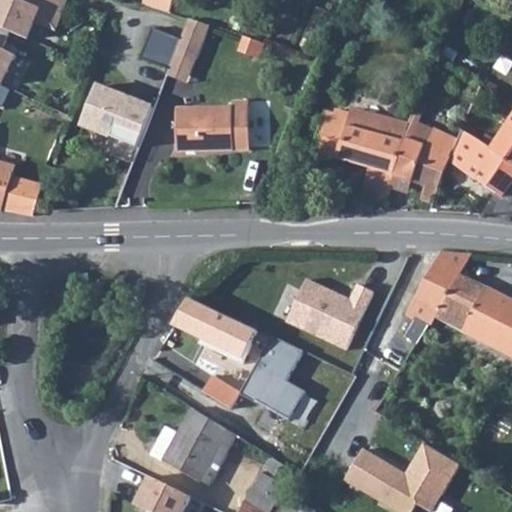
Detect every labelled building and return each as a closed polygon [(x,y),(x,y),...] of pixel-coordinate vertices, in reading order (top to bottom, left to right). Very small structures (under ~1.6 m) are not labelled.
[(0,0),(0,37),(5,40),(22,46),(30,29),(54,35),(66,3),(59,0),(0,0)] [(142,0),(142,3),(167,11),(170,0),(142,0)] [(208,22),(187,16),(185,20),(178,38),(174,49),(194,57),(208,22)] [(166,68),(174,49),(178,38),(150,27),(138,57),(166,68)] [(0,51),(5,40),(0,37),(0,82),(10,59),(0,54),(0,51)] [(185,80),(194,57),(174,49),(166,68),(165,72),(185,80)] [(108,138),(135,149),(150,110),(93,88),(80,124),(109,135),(108,138)] [(177,105),(177,149),(234,148),(233,105),(177,105)] [(233,105),(234,148),(250,148),(250,105),(233,105)] [(314,149),(369,166),(389,172),(409,123),(352,108),(346,124),(323,117),(315,144),(314,149)] [(485,214),(509,216),(511,212),(511,114),(490,147),(464,131),(452,161),(478,180),(479,179),(497,192),(485,214)] [(389,172),(410,179),(425,184),(421,196),(433,200),(451,157),(450,156),(455,145),(455,143),(437,134),(412,123),(409,123),(389,172)] [(0,208),(1,208),(12,173),(0,169),(0,208)] [(383,188),(404,195),(410,179),(389,172),(383,188)] [(1,208),(32,211),(41,182),(12,173),(1,208)] [(418,330),(425,333),(430,324),(432,326),(438,316),(436,316),(459,275),(471,254),(441,252),(439,256),(408,311),(424,320),(418,330)] [(511,302),(459,275),(436,316),(438,316),(498,349),(504,338),(511,341),(511,302)] [(344,352),(370,293),(354,286),(347,299),(303,280),(282,324),(344,352)] [(191,299),(175,326),(230,353),(244,360),(258,332),(191,299)] [(270,340),(237,396),(284,423),(301,394),(283,383),(300,355),(270,340)] [(151,363),(142,378),(199,413),(235,435),(256,448),(265,432),(205,396),(151,363)] [(356,377),(346,395),(375,413),(389,390),(359,371),(356,377)] [(191,426),(187,423),(181,435),(167,428),(153,455),(166,462),(172,465),(198,479),(219,441),(228,447),(235,435),(199,413),(191,426)] [(265,432),(256,448),(299,475),(301,476),(310,460),(265,432)] [(424,511),(434,511),(460,467),(422,445),(403,474),(360,453),(343,485),(389,511),(407,511),(410,506),(424,511)] [(262,474),(240,511),(270,511),(285,487),(262,474)] [(140,481),(124,510),(128,511),(175,511),(180,502),(140,481)]
